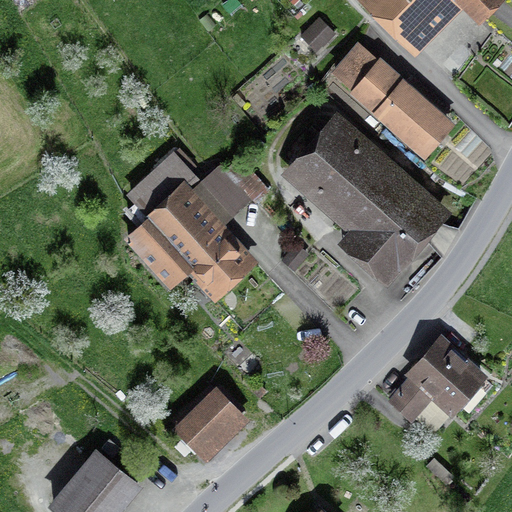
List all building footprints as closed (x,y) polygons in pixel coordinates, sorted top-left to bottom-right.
[(461,0),(477,16),(493,0),(373,0),(410,36),(447,0),(461,0)] [(320,18),(307,30),(322,45),(334,32),(320,18)] [(335,70),(424,149),(447,123),(358,44),(335,70)] [(347,239),(388,275),(439,217),(332,122),(293,166),(360,224),(347,239)] [(185,194),(199,182),(174,153),(131,191),(152,215),(129,235),(171,282),(189,266),(213,292),(245,262),(185,194)] [(227,168),(256,199),(267,189),(238,158),(227,168)] [(236,208),(250,195),(223,165),(209,179),(236,208)] [(415,413),(434,392),(452,408),(481,375),(441,339),(411,372),(414,374),(392,398),(407,412),(410,409),(415,413)] [(201,449),(239,412),(216,389),(178,426),(201,449)] [(99,451),(54,504),(63,511),(112,511),(137,483),(99,451)]
